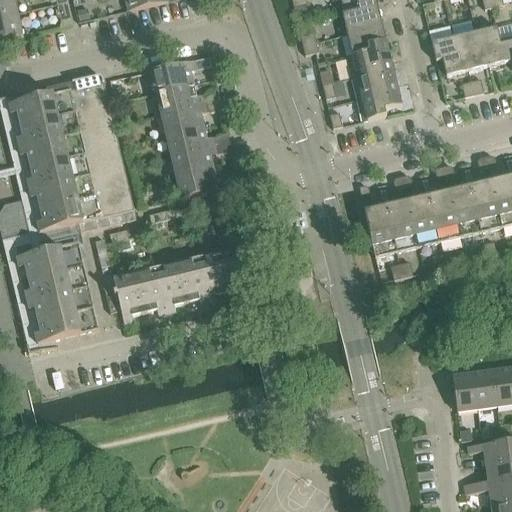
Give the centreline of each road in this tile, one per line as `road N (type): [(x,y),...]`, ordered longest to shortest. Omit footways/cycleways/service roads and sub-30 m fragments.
road 1 (residential): [(449,511),(438,407),(416,400),(300,425),(281,404),(259,316)]
road 2 (residential): [(33,371),(259,316)]
road 3 (residential): [(0,72),(207,35)]
road 4 (residential): [(207,35),(240,61),(266,149),(289,173)]
road 5 (residential): [(259,316),(284,310),(292,290),(278,220),(289,173)]
road 6 (residential): [(289,173),(301,178),(435,146)]
road 7 (residential): [(435,146),(401,0)]
